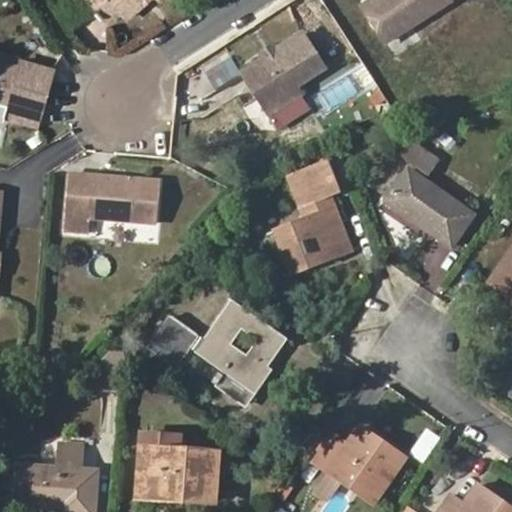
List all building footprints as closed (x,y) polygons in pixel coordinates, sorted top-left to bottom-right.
[(374,0),(386,19),(418,0),(374,0)] [(306,79),(301,70),(330,52),(308,18),(280,36),(272,41),(248,56),(274,99),(306,79)] [(278,31),(269,36),(272,41),(280,36),(278,31)] [(11,99),(43,108),(58,52),(27,43),(25,50),(23,57),(15,56),(10,46),(0,43),(0,82),(1,83),(1,86),(13,89),(11,99)] [(25,50),(10,46),(15,56),(23,57),(25,50)] [(234,59),(214,69),(220,81),(240,71),(234,59)] [(452,247),(474,215),(425,179),(438,160),(409,139),(399,154),(413,165),(387,200),(452,247)] [(97,202),(161,207),(165,165),(76,158),(72,215),(95,217),(97,202)] [(294,273),(350,251),(329,195),(337,192),(327,165),(293,179),(308,219),(278,231),(294,273)] [(511,297),(511,287),(502,280),(511,266),(511,253),(491,283),(511,297)] [(511,287),(511,266),(502,280),(511,287)] [(229,370),(260,392),(274,372),(268,368),(286,343),(231,305),(199,349),(229,370)] [(153,347),(176,364),(199,336),(174,319),(153,347)] [(103,391),(125,392),(128,354),(117,347),(96,368),(95,388),(89,383),(79,395),(92,406),(103,391)] [(248,408),(260,392),(229,370),(217,386),(248,408)] [(330,470),(374,503),(404,460),(361,429),(330,470)] [(172,497),(216,501),(220,455),(179,452),(181,437),(144,434),(139,501),(172,503),(172,497)] [(59,511),(94,511),(98,473),(82,472),(84,444),(61,444),(57,471),(19,467),(15,505),(59,509),(59,511)] [(511,511),(477,487),(464,505),(452,497),(441,511),(511,511)]
